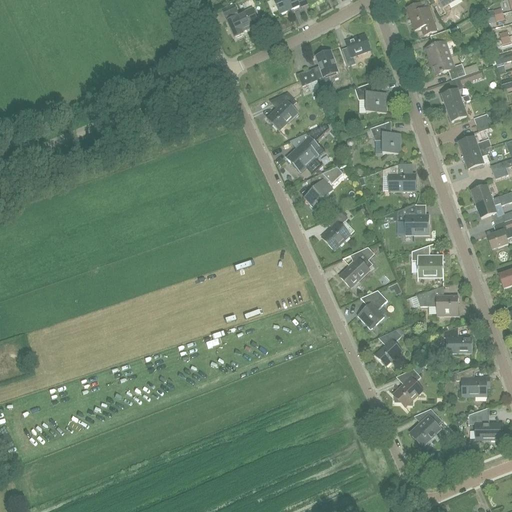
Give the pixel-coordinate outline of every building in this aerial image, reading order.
[(273,0),(280,15),(300,7),(296,0),(273,0)] [(436,0),(442,9),(457,0),(436,0)] [(225,19),(238,12),(235,5),(222,11),(225,19)] [(423,12),(421,5),(407,9),(415,32),(422,30),(425,37),(437,33),(429,9),(423,12)] [(235,39),(243,35),(242,33),(258,25),(253,13),(252,10),(227,22),(235,39)] [(431,64),(451,57),(447,46),(454,43),(450,31),(431,38),(435,48),(427,51),(431,64)] [(348,68),(355,65),(353,57),(370,52),(364,37),(346,43),(347,49),(342,51),(348,68)] [(320,71),(314,73),(317,81),(319,88),(320,88),(324,100),(335,97),(335,96),(331,84),(328,77),(338,73),(331,53),(316,58),(320,71)] [(494,60),(496,66),(497,66),(511,62),(511,54),(494,59),(494,60)] [(459,79),(466,77),(462,66),(455,69),(451,57),(431,64),(436,77),(449,73),(452,82),(459,79)] [(310,69),(297,74),(301,87),(317,81),(314,73),(312,68),(310,69)] [(480,72),(466,77),(459,79),(461,86),(483,79),(480,72)] [(511,80),(501,84),(503,92),(511,89),(511,80)] [(373,95),(372,84),(354,90),(359,102),(367,102),(367,115),(387,115),(387,94),(373,95)] [(447,110),(463,105),(462,105),(470,102),(468,97),(461,99),(458,92),(448,95),(447,94),(440,96),(443,104),(445,104),(447,110)] [(295,101),(288,94),(270,103),(277,111),(268,119),(280,132),(298,115),(292,108),(301,99),(299,97),(295,101)] [(463,105),(447,110),(452,124),(467,118),(463,105)] [(476,127),(489,122),(487,115),(474,120),(476,127)] [(489,122),(476,127),(478,133),(492,129),(489,122)] [(387,135),(387,125),(371,130),(371,131),(367,133),(369,139),(373,138),(375,142),(383,142),(383,155),(401,155),(401,135),(387,135)] [(287,160),(300,175),(306,169),(313,176),(322,167),(316,160),(325,152),(316,143),(330,130),(326,127),(290,143),(297,150),(287,160)] [(463,158),(486,150),(486,149),(479,152),(474,139),(459,144),(463,158)] [(486,150),(463,158),(462,158),(463,163),(465,162),(468,171),(484,166),(483,165),(489,163),(487,156),(488,156),(486,150)] [(493,174),(507,170),(506,169),(511,167),(511,160),(491,167),(493,174)] [(411,165),(401,166),(402,174),(412,174),(411,165)] [(390,193),(415,193),(415,176),(398,176),(398,167),(383,172),(383,179),(390,179),(390,193)] [(332,185),(343,175),(337,169),(308,182),(315,189),(304,200),(313,209),(316,206),(318,207),(334,192),(327,185),(329,183),(332,185)] [(507,170),(493,174),(495,181),(509,176),(507,170)] [(476,206),(511,194),(511,193),(491,200),(487,188),(472,193),(476,206)] [(491,216),(496,214),(494,207),(501,204),(501,207),(511,202),(511,195),(511,194),(476,206),(481,219),(491,216)] [(429,236),(429,216),(415,216),(415,206),(397,212),(397,223),(406,223),(405,236),(429,236)] [(505,223),(511,220),(511,212),(502,216),(505,223)] [(332,229),(322,239),(333,250),(349,235),(348,234),(339,225),(344,221),(347,218),(342,214),(325,221),(332,229)] [(511,220),(495,226),(495,227),(494,227),(496,234),(504,232),(507,241),(511,238),(511,220)] [(508,245),(507,241),(504,232),(496,234),(487,238),(492,251),(508,245)] [(443,262),(443,257),(430,257),(430,247),(411,253),(411,263),(418,263),(418,277),(444,277),(443,262)] [(351,289),(370,271),(364,265),(374,256),(368,249),(360,253),(350,257),(356,263),(340,278),(351,289)] [(511,267),(499,272),(501,275),(511,270),(511,267)] [(504,290),(511,287),(511,271),(499,276),(504,290)] [(442,298),(442,288),(415,298),(419,307),(436,307),(436,315),(458,315),(458,298),(442,298)] [(370,331),(384,318),(378,311),(387,302),(378,292),(360,300),(368,308),(357,317),(370,331)] [(458,339),(457,329),(444,334),(444,339),(446,339),(447,356),(473,355),(472,339),(458,339)] [(386,368),(402,352),(394,344),(402,338),(396,332),(378,339),(385,347),(375,356),(386,368)] [(419,368),(396,379),(404,386),(393,396),(395,398),(395,402),(397,404),(401,404),(404,408),(414,408),(414,399),(422,391),(415,384),(421,379),(419,376),(423,372),(419,368)] [(475,379),(475,369),(456,375),(456,382),(462,382),(462,398),(487,398),(487,388),(490,388),(490,379),(475,379)] [(489,426),(489,409),(468,417),(469,427),(475,427),(475,440),(501,440),(501,425),(489,426)] [(423,448),(440,432),(437,428),(442,423),(431,411),(414,418),(421,426),(411,435),(423,448)]
